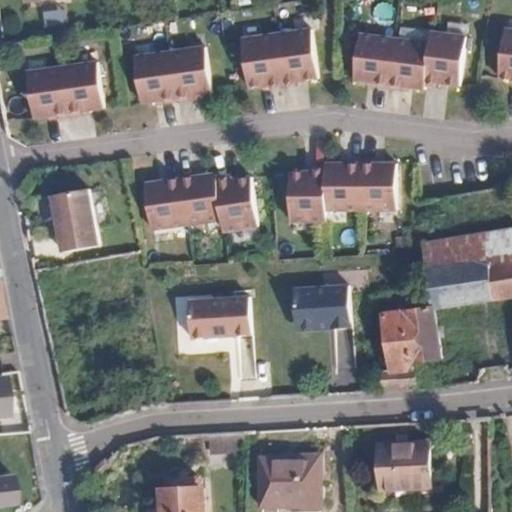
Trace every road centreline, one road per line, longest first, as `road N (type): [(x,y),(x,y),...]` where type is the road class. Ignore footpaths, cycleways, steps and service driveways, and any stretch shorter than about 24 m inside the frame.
road 1 (residential): [(0,161),(331,119),(471,144),(511,139)]
road 2 (residential): [(511,398),(156,424),(52,456)]
road 3 (residential): [(52,456),(0,189)]
